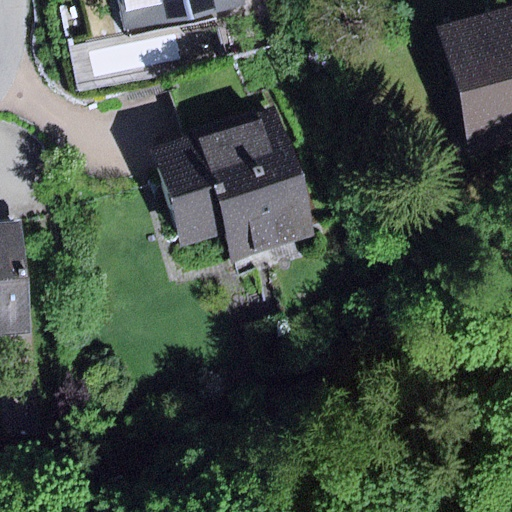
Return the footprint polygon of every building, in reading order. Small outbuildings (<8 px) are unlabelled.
[(119,0),(126,32),(250,7),(248,0),(119,0)] [(511,4),(435,24),(469,156),(511,144),(511,4)] [(237,68),(169,90),(185,140),(253,119),(237,68)] [(185,140),(153,150),(182,246),(226,232),(234,258),(312,234),(275,113),(253,119),(185,140)] [(0,225),(0,338),(34,335),(24,223),(0,225)]
